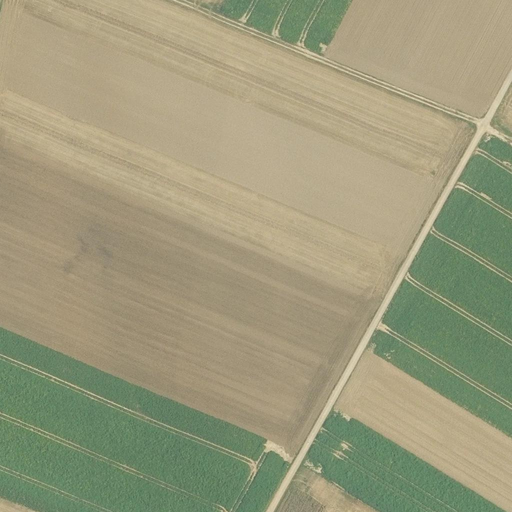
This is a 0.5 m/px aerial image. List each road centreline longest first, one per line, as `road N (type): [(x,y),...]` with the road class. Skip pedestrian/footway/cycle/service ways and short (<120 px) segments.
road 1 (track): [(270,511),(511,75)]
road 2 (track): [(169,0),(511,147)]
